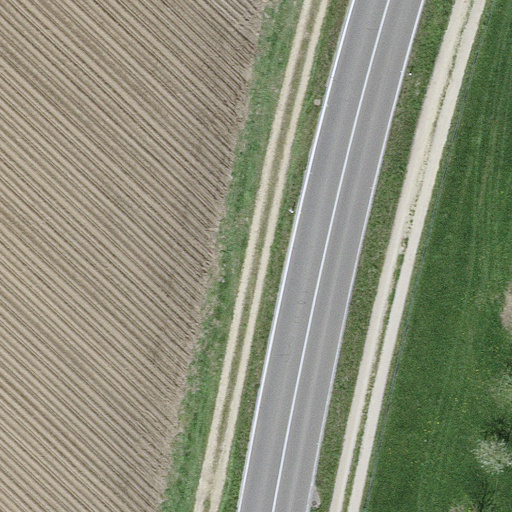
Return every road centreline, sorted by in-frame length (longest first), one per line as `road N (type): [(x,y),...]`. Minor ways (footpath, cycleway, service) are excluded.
road 1 (track): [(471,0),(432,125),(344,511)]
road 2 (track): [(196,511),(319,0)]
road 3 (secondary): [(272,511),(336,199),(389,0)]
